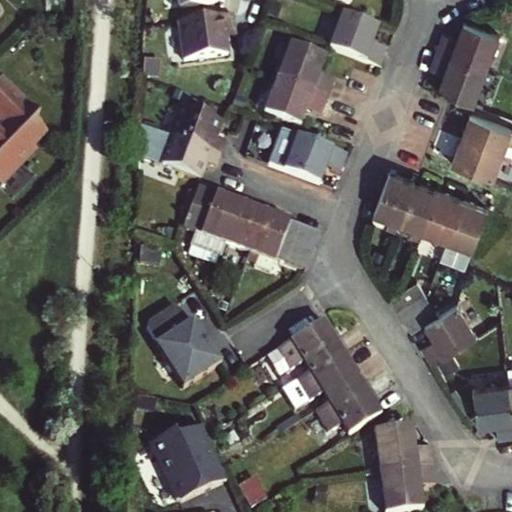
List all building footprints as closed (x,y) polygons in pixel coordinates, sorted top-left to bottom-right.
[(270,19),(275,7),(266,3),(261,15),(270,19)] [(157,10),(159,50),(204,47),(203,27),(203,19),(212,19),(211,7),(157,10)] [(372,39),(379,22),(344,8),(329,43),(345,49),(380,63),(387,45),(372,39)] [(500,29),(465,15),(458,31),(443,25),(436,44),(486,64),(500,29)] [(321,68),(327,51),(289,36),(277,71),(328,91),(335,74),(321,68)] [(436,44),(430,60),(444,66),(437,85),(451,91),(472,99),(486,64),(436,44)] [(328,91),(277,71),(264,105),(300,119),(307,104),(321,109),(328,91)] [(4,78),(0,82),(0,117),(7,124),(0,131),(0,182),(6,188),(41,150),(38,147),(52,132),(40,120),(44,116),(4,78)] [(226,132),(218,128),(224,114),(181,97),(170,124),(221,144),(226,132)] [(511,125),(471,109),(461,133),(502,150),(510,153),(511,154),(511,136),(508,135),(511,125)] [(170,124),(148,115),(137,145),(200,170),(207,153),(216,157),(221,144),(170,124)] [(311,134),(296,128),(282,164),(319,179),(326,161),(340,166),(347,148),(311,134)] [(502,150),(461,133),(451,158),(492,175),(498,159),(502,150)] [(507,163),(510,153),(502,150),(498,159),(507,163)] [(397,215),(413,174),(389,165),(373,206),(397,215)] [(437,184),(417,176),(413,174),(397,215),(411,221),(422,225),(437,184)] [(218,249),(223,235),(239,194),(215,185),(196,178),(180,218),(197,225),(191,239),(218,249)] [(462,193),(441,185),(437,184),(422,225),(436,231),(446,235),(462,193)] [(471,245),(486,203),(462,193),(446,235),(461,240),(471,245)] [(248,245),(264,204),(239,194),(223,235),(237,241),(248,245)] [(282,227),(288,213),(264,204),(248,245),(245,253),(244,255),(267,265),(273,251),(278,238),(282,227)] [(317,225),(288,213),(282,227),(312,238),(317,225)] [(422,225),(411,221),(408,229),(419,233),(422,225)] [(312,238),(282,227),(278,238),(308,250),(312,238)] [(446,235),(436,231),(433,238),(444,242),(446,235)] [(308,250),(278,238),(273,251),(303,263),(308,250)] [(471,245),(461,240),(458,249),(468,253),(471,245)] [(248,245),(237,241),(234,249),(245,253),(248,245)] [(396,303),(422,287),(415,276),(398,286),(389,291),(396,303)] [(429,299),(425,292),(422,287),(396,303),(403,314),(429,299)] [(424,318),(436,311),(429,299),(403,314),(410,326),(424,318)] [(418,340),(428,357),(442,348),(474,329),(455,299),(436,311),(424,318),(432,332),(418,340)] [(169,372),(178,384),(216,360),(204,342),(203,343),(199,338),(201,336),(188,317),(182,321),(169,301),(143,318),(142,323),(153,340),(150,341),(158,354),(165,349),(176,367),(169,372)] [(265,350),(283,381),(292,375),(338,347),(319,316),(265,350)] [(338,347),(292,375),(304,395),(318,387),(325,398),(357,378),(338,347)] [(442,348),(428,357),(436,369),(450,361),(442,348)] [(511,418),(511,416),(506,371),(469,376),(475,420),(492,418),(494,434),(511,432),(511,418)] [(344,430),(377,410),(357,378),(325,398),(311,406),(324,427),(337,419),(344,430)] [(176,500),(222,479),(197,424),(171,436),(169,431),(146,442),(171,497),(176,500)] [(402,425),(387,426),(363,429),(368,470),(423,464),(421,445),(404,447),(402,425)] [(408,485),(425,483),(423,464),(368,470),(372,511),(411,507),(408,485)] [(279,466),(262,476),(270,489),(287,479),(279,466)]
